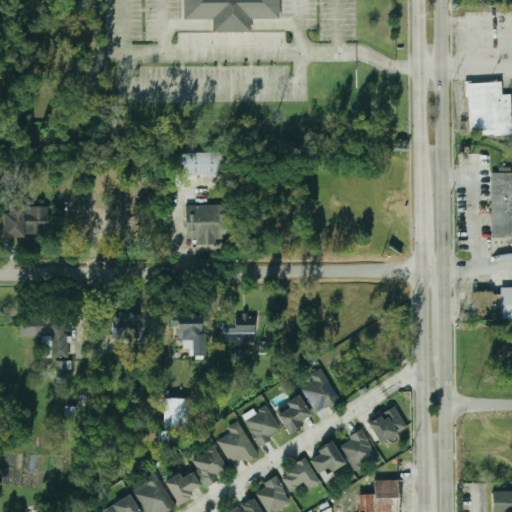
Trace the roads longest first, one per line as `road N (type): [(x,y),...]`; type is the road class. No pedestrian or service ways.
road 1 (residential): [(511,258),(422,270),(0,273)]
road 2 (secondary): [(448,269),(443,0)]
road 3 (residential): [(194,511),(384,391)]
road 4 (secondary): [(422,270),(425,470)]
road 5 (secondary): [(419,0),(421,195)]
road 6 (secondary): [(449,511),(449,348)]
